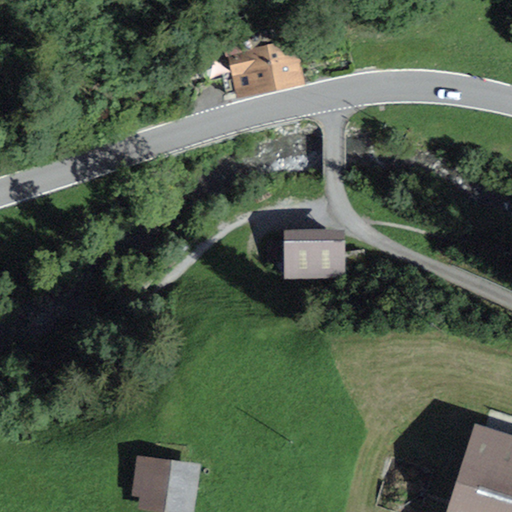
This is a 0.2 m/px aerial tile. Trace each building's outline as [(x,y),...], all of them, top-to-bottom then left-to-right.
[(294,37),(248,46),(250,53),(220,59),(226,95),(292,81),(286,51),(296,49),(294,37)] [(288,241),(289,274),(340,273),(340,241),(288,241)] [(363,251),(345,253),(347,281),(366,278),(363,251)] [(511,511),(511,450),(479,440),(456,511),(511,511)] [(138,463),(134,493),(145,495),(143,504),(186,508),(191,469),(138,463)]
